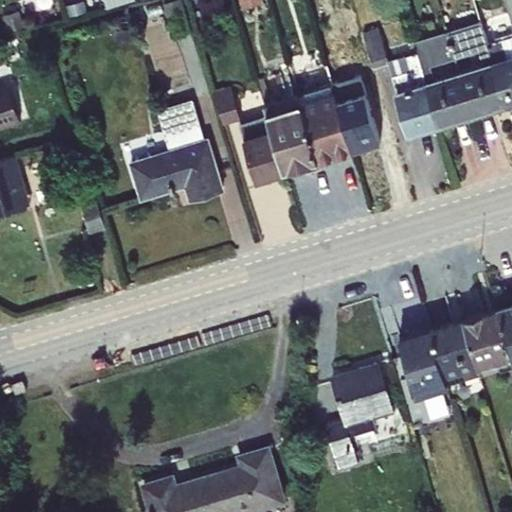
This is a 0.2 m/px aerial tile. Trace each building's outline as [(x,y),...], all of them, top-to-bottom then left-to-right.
[(82,0),(79,0),(68,3),(71,15),(85,12),(82,0)] [(182,0),(169,0),(164,2),(174,37),(192,32),(182,0)] [(264,0),(241,0),(243,8),(265,2),(264,0)] [(19,10),(4,14),(8,30),(24,25),(19,10)] [(481,20),(447,30),(459,71),(492,61),(486,35),(481,20)] [(379,26),(363,31),(373,67),(390,62),(379,26)] [(416,51),(426,81),(459,71),(447,30),(413,40),(416,51)] [(498,32),(486,35),(492,61),(493,61),(506,57),(498,32)] [(16,40),(3,43),(7,61),(21,58),(16,40)] [(392,74),(396,91),(426,81),(416,51),(406,54),(411,68),(392,74)] [(511,54),(506,57),(493,61),(506,105),(511,103),(511,54)] [(506,105),(493,61),(492,61),(459,71),(473,115),(506,105)] [(473,115),(459,71),(426,81),(439,125),(473,115)] [(439,125),(426,81),(396,91),(395,91),(408,134),(439,125)] [(333,82),(306,90),(306,93),(321,162),(354,153),(333,82)] [(232,123),(237,140),(244,138),(244,136),(240,122),(243,121),(237,105),(230,86),(213,91),(223,126),(232,123)] [(0,96),(0,107),(3,118),(17,114),(11,93),(0,96)] [(321,162),(306,93),(267,105),(269,112),(302,102),(320,162),(321,162)] [(168,150),(207,138),(195,99),(157,110),(168,150)] [(320,162),(302,102),(269,112),(270,114),(274,127),(286,173),(320,162)] [(274,127),(270,114),(243,122),(243,121),(240,122),(244,136),(274,127)] [(257,181),(286,173),(274,127),(244,136),(244,138),(257,181)] [(130,161),(141,198),(185,186),(190,200),(224,190),(209,138),(207,138),(168,150),(130,161)] [(69,139),(52,143),(57,163),(74,158),(69,139)] [(17,153),(0,158),(0,212),(31,203),(17,153)] [(98,198),(82,202),(90,231),(106,226),(98,198)] [(511,301),(498,306),(511,356),(511,301)] [(511,356),(498,306),(463,316),(479,366),(499,360),(511,356)] [(479,366),(463,316),(430,326),(448,383),(482,373),(479,366)] [(448,383),(430,326),(399,336),(416,396),(448,383)] [(511,356),(499,360),(502,369),(511,365),(511,356)] [(381,358),(329,374),(342,418),(325,423),(339,469),(360,463),(351,433),(375,426),(373,418),(396,411),(381,358)] [(141,481),(149,511),(246,511),(288,500),(271,442),(237,452),(240,462),(178,481),(175,471),(141,481)]
